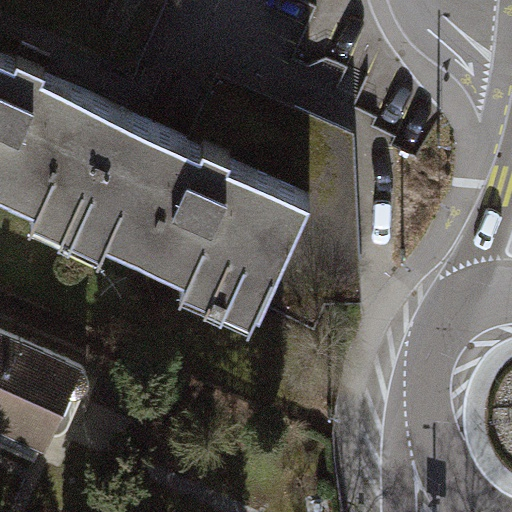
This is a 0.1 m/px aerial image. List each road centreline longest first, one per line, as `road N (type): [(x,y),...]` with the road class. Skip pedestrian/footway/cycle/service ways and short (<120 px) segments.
road 1 (primary): [(430,380),(443,468),(480,511)]
road 2 (primary): [(511,175),(465,310)]
road 3 (primary): [(430,380),(401,442),(400,511)]
